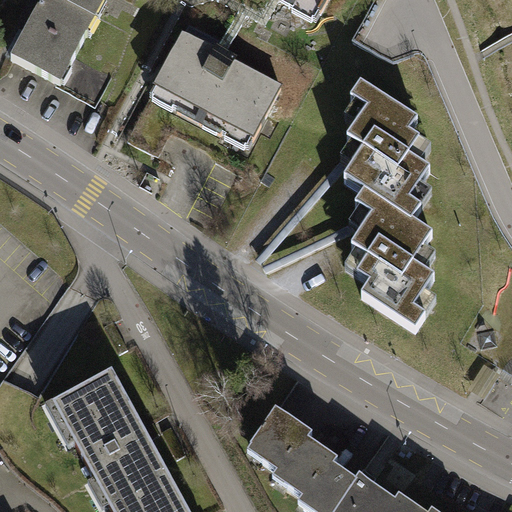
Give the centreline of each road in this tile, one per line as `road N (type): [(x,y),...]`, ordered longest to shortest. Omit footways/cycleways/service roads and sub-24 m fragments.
road 1 (secondary): [(90,196),(331,360),(511,464)]
road 2 (residential): [(90,196),(101,266),(241,511)]
road 3 (residential): [(511,210),(420,3)]
